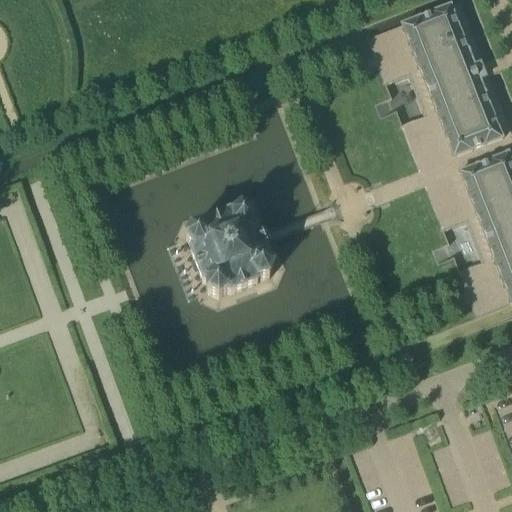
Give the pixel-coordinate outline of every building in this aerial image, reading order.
[(451,9),(403,27),(456,161),(502,144),(476,75),(451,9)] [(370,193),(375,207),(424,187),(441,234),(466,224),(481,266),(452,276),(470,322),(510,306),(402,28),(368,41),(385,87),(408,77),(424,119),(402,129),(420,173),(370,193)] [(482,81),(485,80),(483,73),(480,66),(476,67),(475,68),(473,68),(478,82),(480,82),(482,81)] [(511,168),(508,158),(462,176),(511,306),(511,168)] [(269,259),(265,248),(264,248),(262,243),(260,237),(256,227),(253,226),(252,215),(241,211),(233,217),(229,216),(202,227),(200,230),(190,232),(186,242),(192,251),(190,254),(197,272),(202,285),(206,286),(207,297),(219,302),(227,296),(230,297),(256,286),(258,284),(268,282),(273,270),(267,262),(269,259)] [(480,450),(494,445),(490,431),(475,436),(480,450)]
